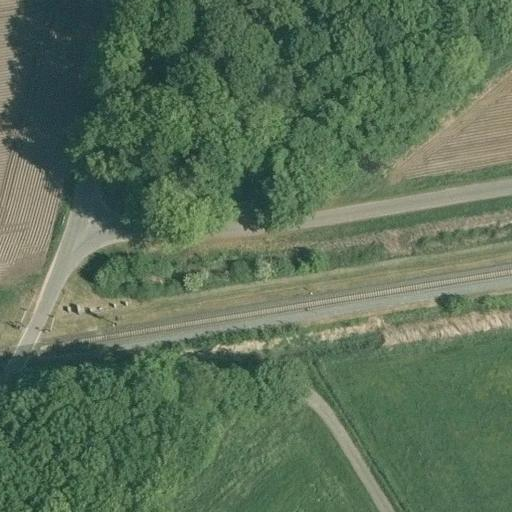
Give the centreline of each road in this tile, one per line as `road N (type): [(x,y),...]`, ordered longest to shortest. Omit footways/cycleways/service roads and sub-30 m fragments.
road 1 (unclassified): [(387,511),(323,411),(273,382),(0,422)]
road 2 (unclassified): [(77,233),(228,231),(511,185)]
road 3 (track): [(199,231),(233,215),(478,0)]
road 4 (unclassified): [(77,233),(128,0)]
road 5 (unclassified): [(0,387),(77,233)]
